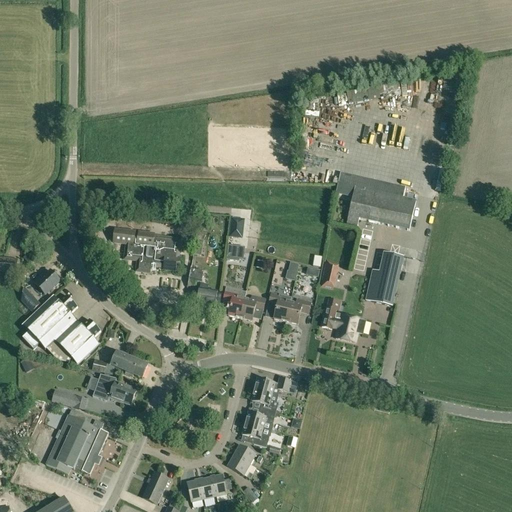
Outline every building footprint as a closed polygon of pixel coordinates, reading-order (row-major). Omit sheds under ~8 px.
[(335,195),(352,199),(346,227),(357,229),(359,221),(409,231),(416,201),(401,198),(403,189),(340,175),(335,195)] [(151,216),(150,223),(192,228),(193,220),(151,216)] [(242,240),(245,220),(231,219),(229,238),(242,240)] [(139,233),(139,235),(135,234),(135,233),(115,231),(114,244),(127,245),(126,251),(124,260),(134,261),(138,261),(137,265),(136,272),(148,273),(148,271),(155,271),(155,267),(164,268),(164,270),(179,272),(180,259),(178,259),(181,240),(154,237),(154,235),(139,233)] [(234,262),(236,247),(227,246),(225,261),(234,262)] [(374,273),(368,300),(394,305),(404,260),(385,256),(381,275),(374,273)] [(321,258),(313,257),(312,268),(320,269),(321,258)] [(0,258),(0,272),(15,274),(17,260),(0,258)] [(324,271),(336,273),(337,267),(326,264),(324,271)] [(203,272),(191,270),(189,282),(202,284),(203,272)] [(59,282),(50,272),(35,286),(45,296),(59,282)] [(208,287),(201,285),(200,290),(199,290),(196,308),(214,311),(217,293),(207,291),(208,287)] [(40,306),(23,289),(21,302),(33,313),(40,306)] [(231,304),(229,312),(228,318),(240,320),(245,300),(246,294),(226,289),(226,291),(223,302),(231,304)] [(285,323),(290,304),(284,302),(285,298),(271,295),(268,306),(277,308),(274,321),(285,323)] [(45,351),(76,322),(70,316),(78,309),(66,297),(59,304),(53,298),(21,328),(27,334),(21,340),(32,351),(38,346),(44,352),(45,351)] [(245,300),(240,320),(252,323),(255,310),(263,312),(266,301),(251,297),(250,302),(245,300)] [(357,335),(363,336),(366,322),(360,321),(335,315),(336,312),(338,301),(329,299),(326,309),(322,328),(332,330),(332,328),(338,329),(336,340),(355,344),(357,335)] [(290,304),(285,323),(297,326),(300,313),(309,315),(311,304),(297,301),(296,305),(290,304)] [(82,328),(76,322),(45,351),(57,363),(67,364),(71,360),(77,366),(99,346),(93,340),(101,333),(89,321),(82,328)] [(147,367),(115,354),(110,366),(115,368),(126,373),(125,376),(132,379),(133,376),(142,379),(147,367)] [(19,364),(23,370),(31,365),(27,359),(19,364)] [(94,362),(92,371),(104,374),(106,365),(94,362)] [(108,405),(110,400),(131,407),(137,391),(115,383),(117,380),(100,377),(92,399),(108,405)] [(257,380),(254,391),(272,396),(278,398),(280,392),(289,394),(292,383),(280,380),(278,386),(257,380)] [(272,396),(254,391),(251,403),(264,406),(263,412),(275,415),(278,404),(277,404),(278,398),(272,396)] [(53,404),(73,409),(76,398),(56,393),(53,404)] [(108,435),(103,433),(106,427),(70,411),(68,417),(49,458),(46,466),(56,470),(68,476),(71,470),(74,471),(74,470),(89,476),(95,464),(98,457),(108,435)] [(275,415),(263,412),(261,417),(248,414),(245,425),(263,430),(272,432),(273,426),(272,426),(275,415)] [(270,438),(272,432),(263,430),(245,425),(242,437),(255,440),(254,446),(266,449),(269,438),(270,438)] [(234,457),(250,466),(253,460),(256,456),(240,446),(234,457)] [(281,450),(271,447),(269,453),(279,456),(281,450)] [(250,466),(234,457),(227,468),(244,477),(250,466)] [(154,474),(142,499),(157,506),(169,481),(154,474)] [(222,476),(210,479),(215,499),(227,496),(222,476)] [(210,479),(199,482),(203,501),(215,499),(210,479)] [(203,501),(199,482),(187,484),(191,504),(203,501)] [(242,492),(251,503),(256,499),(247,488),(242,492)] [(247,503),(238,507),(239,511),(246,511),(250,511),(247,503)]
